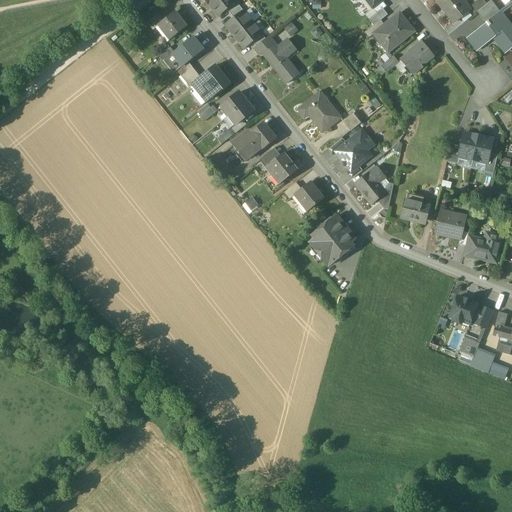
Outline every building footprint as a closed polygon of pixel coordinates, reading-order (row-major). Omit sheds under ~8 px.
[(234,0),(214,0),(209,5),(218,17),(227,10),(236,2),(234,0)] [(384,0),(365,0),(373,9),(384,0)] [(438,0),(437,1),(454,24),(468,12),(458,0),(438,0)] [(482,0),(478,0),(468,8),(474,15),(487,5),(482,0)] [(236,2),(227,10),(230,14),(240,7),(236,2)] [(240,7),(230,14),(234,19),(243,11),(240,7)] [(383,9),(369,20),(374,26),(381,21),(388,15),(383,9)] [(234,19),(225,26),(234,38),(253,23),(243,11),(234,19)] [(180,18),(175,12),(163,21),(160,24),(172,39),(186,28),(179,19),(180,18)] [(487,25),(477,32),(487,44),(493,38),(505,53),(511,47),(511,29),(500,13),(486,24),(487,25)] [(158,14),(147,23),(153,31),(159,26),(158,26),(160,24),(163,21),(158,14)] [(384,26),(373,35),(374,36),(382,46),(387,42),(393,50),(414,32),(399,14),(384,26)] [(374,26),(365,34),(369,39),(374,36),(373,35),(384,26),(381,21),(374,26)] [(253,23),(234,38),(244,49),(252,42),(262,35),(253,23)] [(292,36),(299,29),(292,23),(285,29),(292,36)] [(477,32),(468,39),(477,51),(487,44),(477,32)] [(262,35),(252,42),(256,47),(265,39),(262,35)] [(174,53),(171,54),(171,55),(181,67),(182,68),(188,63),(203,51),(193,37),(174,53)] [(256,47),(254,49),(259,56),(263,53),(274,44),(269,37),(265,39),(256,47)] [(277,48),(274,44),(263,53),(270,62),(269,63),(287,85),(299,75),(284,56),(294,47),(288,40),(277,48)] [(415,50),(401,61),(413,76),(422,68),(421,67),(434,57),(422,42),(414,49),(415,50)] [(170,48),(159,57),(163,62),(163,61),(171,55),(171,54),(174,53),(170,48)] [(181,67),(171,55),(163,61),(173,74),(176,72),(176,71),(181,67)] [(188,63),(182,68),(181,67),(176,71),(176,72),(180,77),(192,68),(188,63)] [(200,78),(190,86),(191,87),(195,92),(198,90),(207,101),(217,93),(218,94),(230,85),(215,66),(200,78)] [(192,68),(180,77),(184,82),(196,73),(192,68)] [(196,73),(184,82),(189,88),(191,87),(190,86),(200,78),(196,73)] [(207,101),(198,90),(195,92),(191,95),(201,106),(207,101)] [(320,92),(298,110),(304,119),(310,114),(315,120),(313,122),(322,134),(341,119),(320,92)] [(239,93),(221,107),(228,117),(246,102),(239,93)] [(246,102),(228,117),(236,126),(254,111),(246,102)] [(210,108),(199,117),(204,122),(215,114),(210,108)] [(353,114),(342,122),(350,132),(361,124),(353,114)] [(263,123),(246,136),(245,134),(231,145),(245,162),(261,148),(263,150),(276,140),(263,123)] [(228,130),(217,139),(222,145),(233,136),(228,130)] [(346,144),(335,152),(336,154),(350,171),(351,173),(358,167),(371,157),(362,145),(368,140),(362,131),(346,144)] [(478,137),(464,133),(461,147),(458,158),(459,158),(473,161),(478,137)] [(493,140),(478,137),(473,161),(486,164),(487,164),(490,154),(493,140)] [(342,139),(328,149),(333,156),(336,154),(335,152),(346,144),(342,139)] [(461,147),(451,145),(449,150),(446,162),(458,165),(459,158),(458,158),(461,147)] [(274,149),(259,161),(265,169),(280,156),(274,149)] [(280,156),(265,169),(272,177),(274,175),(279,180),(286,175),(288,178),(297,171),(283,154),(280,156)] [(497,155),(490,154),(487,164),(486,164),(485,171),(494,173),(497,155)] [(358,167),(351,173),(350,171),(347,173),(352,180),(362,172),(358,167)] [(376,168),(356,185),(363,194),(363,197),(366,198),(371,205),(377,200),(385,193),(385,192),(378,184),(384,178),(376,168)] [(323,200),(310,183),(301,190),(294,196),(294,197),(307,212),(323,200)] [(296,184),(283,194),(288,201),(294,197),(294,196),(301,190),(296,184)] [(387,191),(385,192),(385,193),(377,200),(379,202),(379,203),(384,209),(388,210),(392,192),(387,191)] [(243,205),(249,213),(259,206),(253,197),(243,205)] [(429,207),(406,201),(401,219),(409,221),(410,218),(425,222),(429,207)] [(455,218),(443,215),(441,222),(439,222),(436,235),(445,238),(446,235),(460,238),(461,239),(462,232),(465,217),(456,215),(455,218)] [(346,229),(337,217),(312,237),(314,240),(309,244),(328,267),(353,247),(350,244),(355,240),(349,232),(347,233),(345,230),(346,229)] [(468,233),(462,232),(461,239),(460,238),(459,245),(465,247),(467,238),(468,233)] [(487,242),(478,240),(474,258),(473,259),(496,264),(502,237),(489,234),(487,242)] [(478,240),(467,238),(465,247),(463,255),(474,258),(478,240)] [(477,305),(457,297),(455,301),(452,303),(451,305),(452,308),(449,317),(453,319),(452,321),(461,325),(464,318),(471,321),(476,307),(477,305)] [(476,307),(471,321),(475,322),(480,309),(476,307)] [(492,312),(481,307),(480,309),(475,322),(474,324),(486,329),(492,312)] [(507,315),(499,313),(495,327),(503,329),(507,315)] [(447,321),(440,318),(437,327),(444,330),(447,321)] [(511,331),(503,329),(495,327),(493,336),(500,338),(511,341),(511,338),(511,335),(511,336),(511,334),(511,331)] [(463,352),(474,357),(477,349),(480,344),(476,342),(465,338),(460,351),(463,352)] [(511,341),(500,338),(496,352),(510,356),(511,347),(511,341)] [(494,356),(477,349),(471,366),(470,367),(487,374),(494,356)] [(459,361),(471,366),(474,357),(463,352),(459,361)] [(504,380),(508,369),(492,363),(487,374),(504,380)]
